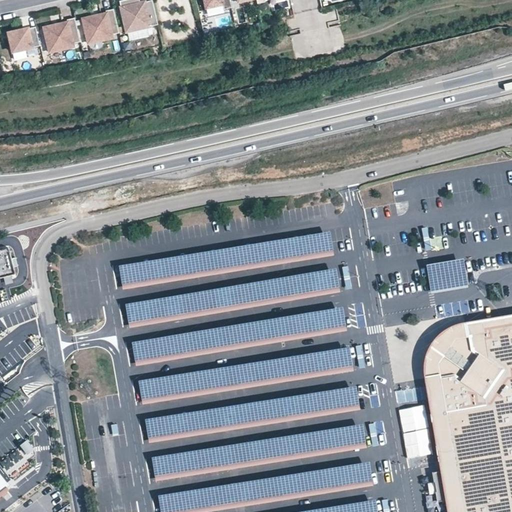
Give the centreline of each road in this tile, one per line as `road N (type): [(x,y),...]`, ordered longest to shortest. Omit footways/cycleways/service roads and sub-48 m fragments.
road 1 (residential): [(79,511),(38,269),(49,240),(86,223),(202,197),(345,176),(511,137)]
road 2 (primary): [(0,203),(511,84)]
road 3 (primary): [(511,68),(70,171),(0,180)]
